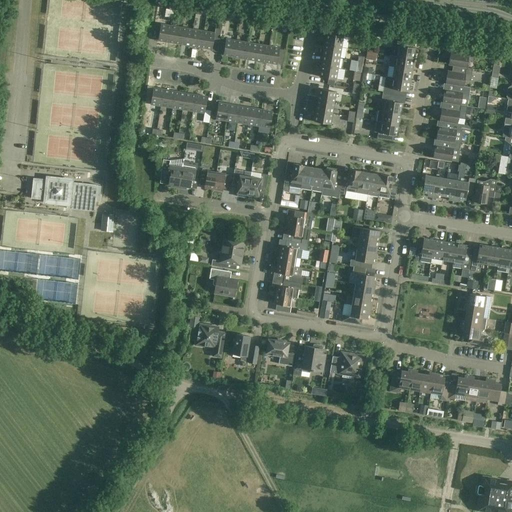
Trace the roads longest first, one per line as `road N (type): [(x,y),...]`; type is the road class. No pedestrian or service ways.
road 1 (unclassified): [(511,445),(180,384)]
road 2 (unclassified): [(180,384),(0,307)]
road 3 (residential): [(298,96),(149,62)]
road 4 (unclassified): [(105,511),(180,384)]
road 5 (residential): [(381,337),(251,313)]
road 6 (track): [(284,511),(225,394)]
road 7 (residential): [(504,372),(391,348),(381,337)]
road 8 (residential): [(381,337),(401,216)]
